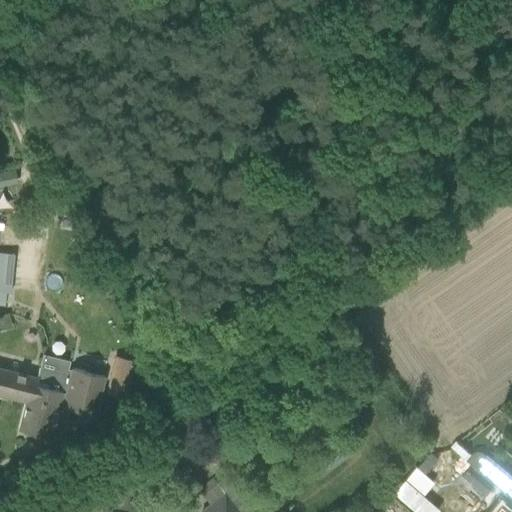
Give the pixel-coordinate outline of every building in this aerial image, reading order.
[(0,172),(0,185),(17,182),(14,169),(0,172)] [(7,313),(0,314),(0,330),(11,328),(7,313)] [(110,375),(105,395),(125,400),(135,363),(132,362),(115,358),(110,375)] [(58,408),(94,417),(103,379),(70,371),(68,379),(39,372),(38,379),(0,369),(0,394),(26,402),(19,430),(51,438),(58,408)] [(342,433),(311,456),(323,472),(354,449),(342,433)] [(473,470),(492,487),(505,497),(511,488),(511,479),(484,457),(473,470)] [(484,497),(492,487),(473,470),(470,467),(461,477),(484,497)] [(403,481),(392,494),(413,511),(435,511),(437,510),(403,481)] [(201,511),(237,511),(218,486),(203,497),(210,506),(201,511)]
